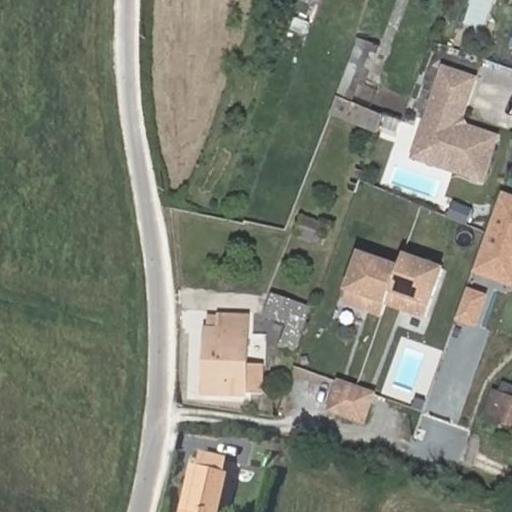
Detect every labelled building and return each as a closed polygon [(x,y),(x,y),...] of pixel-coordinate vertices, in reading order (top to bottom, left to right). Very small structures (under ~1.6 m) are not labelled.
[(381,47),(359,39),(338,93),(354,100),(366,65),(373,68),(381,47)] [(477,80),(446,69),(422,139),(427,150),(451,158),(447,170),(484,183),(500,139),(468,128),(463,130),(459,122),(463,120),(477,80)] [(329,116),(378,135),(385,115),(336,98),(329,116)] [(463,120),(459,122),(463,130),(468,128),(463,120)] [(427,150),(422,139),(415,159),(447,170),(451,158),(427,150)] [(357,196),(358,193),(365,171),(355,168),(347,192),(357,196)] [(511,197),(502,194),(474,273),(511,286),(511,197)] [(453,202),(447,217),(466,224),(472,209),(453,202)] [(320,214),(318,222),(333,228),(336,220),(320,214)] [(333,228),(318,222),(300,216),(294,235),(326,246),(333,228)] [(398,267),(359,253),(341,303),(381,317),(385,304),(398,267)] [(443,269),(402,254),(398,267),(385,304),(425,320),(443,269)] [(488,296),(468,289),(457,320),(477,329),(488,296)] [(296,352),(313,309),(273,296),(266,315),(288,323),(280,345),(296,352)] [(204,394),(245,395),(249,316),(220,315),(219,328),(207,329),(204,394)] [(315,425),(325,375),(291,368),(282,418),(315,425)] [(331,413),(365,425),(376,394),(342,382),(331,413)] [(491,403),(511,410),(511,397),(511,399),(494,393),(491,403)] [(477,427),(509,439),(511,431),(511,410),(491,403),(486,401),(477,427)] [(213,511),(222,473),(219,472),(223,456),(197,451),(193,467),(187,467),(177,511),(213,511)]
